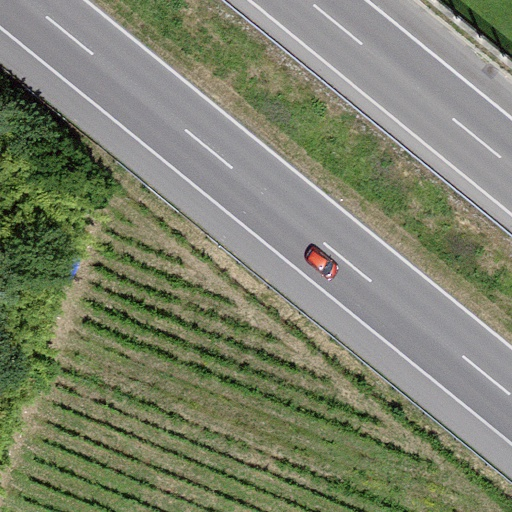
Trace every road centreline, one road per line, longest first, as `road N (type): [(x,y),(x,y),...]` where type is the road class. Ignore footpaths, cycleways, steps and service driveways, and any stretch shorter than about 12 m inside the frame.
road 1 (motorway): [(19,0),(511,400)]
road 2 (motorway): [(511,162),(312,0)]
